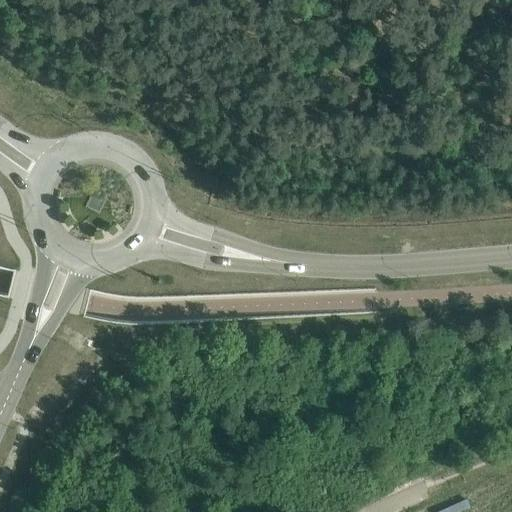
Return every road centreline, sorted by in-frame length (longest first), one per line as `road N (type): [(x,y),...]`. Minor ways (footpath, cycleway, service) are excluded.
road 1 (secondary): [(511,257),(388,268),(255,258)]
road 2 (secondary): [(153,213),(145,176),(132,161),(97,148),(60,160)]
